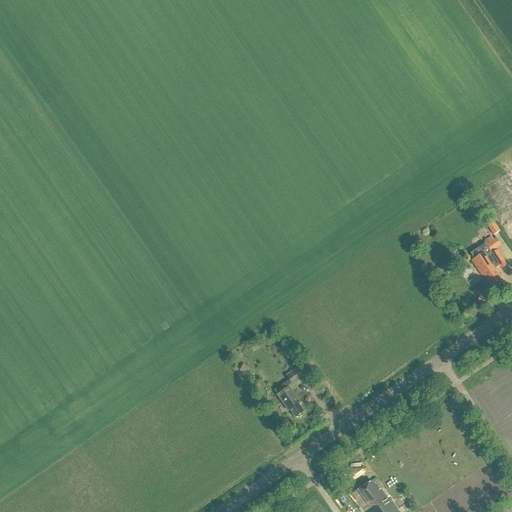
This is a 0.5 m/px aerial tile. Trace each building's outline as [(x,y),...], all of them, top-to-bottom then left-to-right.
[(488,224),(495,236),(502,232),(494,220),(488,224)] [(485,241),(493,253),(503,246),(498,238),(495,241),(492,237),(485,241)] [(485,285),(488,286),(490,284),(490,285),(500,278),(495,271),(499,268),(500,269),(507,265),(497,250),(491,254),(498,265),(493,268),(484,253),(472,261),(481,276),(483,274),(485,278),(483,279),(483,282),(485,285)] [(259,343),(251,348),(253,352),(261,347),(259,343)] [(301,368),(287,379),(289,382),(286,385),(288,388),(306,375),(301,368)] [(282,393),(280,390),(279,391),(280,394),(277,396),(288,411),(290,410),(295,418),(296,418),(299,418),(302,416),(303,413),(298,404),(299,403),(289,388),(282,393)] [(352,495),(363,511),(397,511),(388,498),(387,499),(380,490),(378,491),(372,481),(352,495)]
